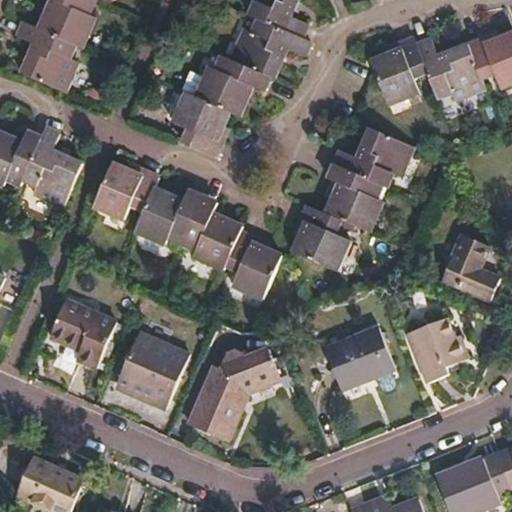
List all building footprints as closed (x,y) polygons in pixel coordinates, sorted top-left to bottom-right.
[(81,18),(87,2),(82,0),(34,0),(44,4),(33,32),(72,48),(77,50),(88,21),(81,18)] [(287,16),(293,0),(244,0),(253,3),(247,17),(257,21),(298,37),(304,23),(287,16)] [(272,80),(285,53),(301,60),(309,42),(298,37),(257,21),(250,37),(245,34),(232,62),(268,78),(272,80)] [(61,95),(72,66),(67,64),(72,48),(33,32),(20,26),(13,43),(30,49),(19,80),(61,95)] [(503,38),(499,32),(483,39),(485,45),(503,38)] [(511,83),(511,34),(503,38),(485,45),(483,39),(468,45),(469,47),(483,82),(500,76),(505,87),(511,83)] [(413,80),(428,74),(417,48),(416,42),(404,47),(407,53),(386,60),(372,66),(390,111),(420,98),(413,80)] [(486,90),(483,82),(469,47),(441,58),(435,42),(417,48),(428,74),(437,97),(454,91),(457,101),(486,90)] [(386,60),(407,53),(404,47),(384,54),(386,60)] [(237,116),(249,88),(261,94),(268,78),(232,62),(220,56),(213,71),(208,69),(203,78),(194,97),(226,111),(237,116)] [(183,93),(194,97),(203,78),(187,72),(178,90),(183,93)] [(219,127),(226,111),(194,97),(183,93),(176,109),(169,124),(182,129),(176,143),(211,158),(223,129),(219,127)] [(63,209),(80,168),(66,162),(57,158),(51,156),(59,136),(43,130),(37,142),(20,182),(37,190),(33,198),(63,209)] [(399,177),(410,151),(370,134),(358,160),(344,154),(336,171),(385,191),(388,192),(395,176),(399,177)] [(20,182),(37,142),(21,137),(17,146),(0,140),(0,185),(16,193),(20,182)] [(66,162),(69,153),(60,149),(57,158),(66,162)] [(145,214),(154,193),(159,180),(144,173),(140,180),(129,173),(112,166),(93,211),(123,223),(130,208),(145,214)] [(140,180),(144,173),(132,168),(129,173),(140,180)] [(386,209),(378,206),(385,191),(336,171),(330,187),(342,192),(330,222),(341,226),(374,239),(386,209)] [(184,248),(204,201),(189,194),(184,206),(154,193),(145,214),(136,235),(167,248),(170,242),(184,248)] [(240,240),(243,231),(216,220),(221,208),(204,201),(184,248),(201,256),(198,260),(226,273),(227,271),(240,240)] [(339,276),(350,246),(335,241),(341,226),(330,222),(308,214),(296,244),(303,246),(297,259),(339,276)] [(267,299),(281,263),(270,258),(254,252),(256,245),(240,240),(227,271),(242,278),(238,288),(267,299)] [(464,240),(445,286),(493,307),(504,281),(482,272),(491,252),(464,240)] [(273,252),(256,245),(254,252),(270,258),(273,252)] [(505,276),(511,257),(496,252),(489,270),(505,276)] [(64,305),(47,344),(79,358),(75,366),(95,375),(116,328),(64,305)] [(448,326),(413,339),(433,390),(457,380),(454,371),(476,363),(467,340),(455,345),(448,326)] [(327,355),(342,396),(373,386),(374,388),(398,380),(382,335),(327,355)] [(190,359),(139,337),(117,387),(153,403),(150,410),(164,416),(190,359)] [(284,386),(271,354),(246,364),(246,361),(236,358),(226,362),(220,374),(212,373),(187,430),(218,443),(221,437),(228,440),(238,417),(231,415),(237,402),(284,386)] [(153,403),(117,387),(114,396),(150,410),(153,403)] [(511,450),(499,455),(504,470),(511,491),(511,450)] [(489,511),(505,507),(503,503),(511,499),(511,491),(504,470),(499,455),(434,479),(445,511),(489,511)] [(15,496),(17,497),(50,511),(68,511),(81,482),(31,460),(15,496)] [(422,511),(417,498),(387,509),(382,497),(349,509),(349,510),(349,511),(422,511)]
